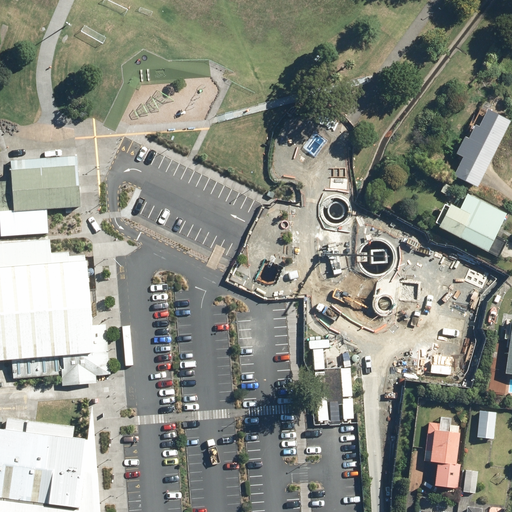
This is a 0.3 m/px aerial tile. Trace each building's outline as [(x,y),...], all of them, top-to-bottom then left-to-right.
[(510,121),(487,109),(479,125),(476,123),(468,139),(464,137),(456,153),(463,156),(453,176),(476,187),(510,121)] [(0,183),(0,238),(46,236),(45,212),(78,210),(75,159),(8,162),(9,183),(0,183)] [(457,187),(445,182),(441,192),(453,197),(457,187)] [(140,192),(129,214),(153,225),(151,230),(226,266),(239,240),(140,192)] [(460,208),(451,203),(439,227),(488,252),(488,251),(501,257),(510,240),(498,234),(509,213),(468,192),(460,208)] [(366,227),(345,261),(388,287),(409,253),(366,227)] [(0,365),(10,365),(11,380),(60,377),(61,388),(86,386),(95,386),(95,379),(101,378),(108,378),(104,327),(89,328),(89,317),(87,300),(84,257),(67,258),(67,253),(47,255),(47,243),(0,246),(0,365)] [(494,339),(489,388),(501,389),(502,376),(511,377),(511,319),(503,319),(501,340),(494,339)] [(85,410),(81,441),(77,475),(91,477),(85,410)] [(494,413),(477,411),(475,439),(479,439),(479,440),(492,441),(494,413)] [(1,433),(0,432),(0,511),(94,511),(91,477),(77,475),(81,441),(75,441),(68,440),(70,429),(23,423),(3,420),(1,433)] [(453,464),(456,426),(426,423),(422,464),(431,465),(429,489),(455,491),(458,464),(453,464)] [(477,471),(464,470),(461,493),(474,494),(477,471)]
